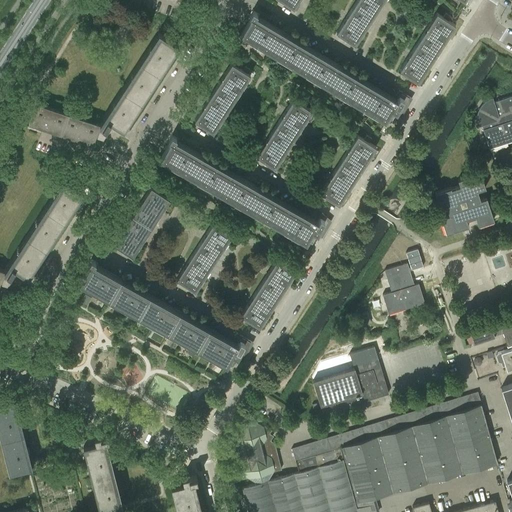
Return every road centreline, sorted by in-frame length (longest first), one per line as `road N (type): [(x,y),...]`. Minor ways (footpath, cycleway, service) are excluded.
road 1 (unclassified): [(236,394),(294,432),(318,431),(464,386),(469,375),(458,336)]
road 2 (residential): [(265,345),(76,241)]
road 3 (residential): [(344,223),(162,112)]
road 4 (residential): [(202,447),(15,367)]
road 5 (residential): [(425,99),(259,0)]
road 6 (residential): [(344,223),(425,99)]
road 7 (residential): [(265,345),(344,223)]
